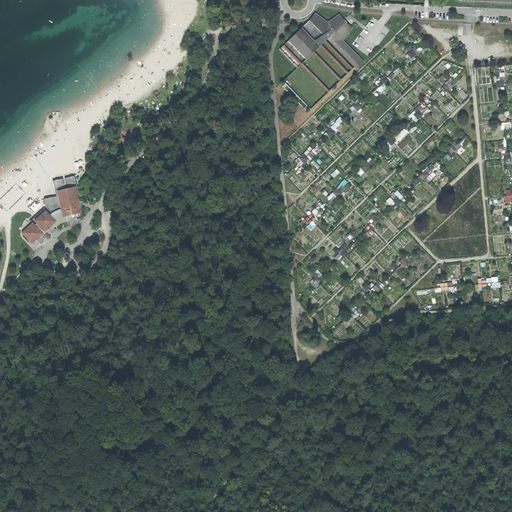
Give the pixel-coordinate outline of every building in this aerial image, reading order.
[(356,70),(363,63),(343,41),(352,29),(345,23),(339,15),(328,23),(315,13),(309,20),(279,49),(296,68),(280,84),(307,113),(354,68),(356,70)] [(389,69),(381,80),(388,85),(395,73),(389,69)] [(506,86),(504,72),(500,72),(500,76),(496,76),(497,87),(506,86)] [(444,93),(455,86),(451,80),(440,87),(444,93)] [(358,111),(363,107),(358,100),(353,104),(358,111)] [(423,101),(410,114),(417,121),(424,114),(421,111),(427,105),(423,101)] [(352,106),(350,108),(357,114),(359,111),(352,106)] [(343,127),(340,123),(344,121),(342,118),(325,131),(329,137),(343,127)] [(387,150),(393,146),(386,139),(381,144),(387,150)] [(462,146),(456,141),(446,152),(452,157),(462,146)] [(305,163),(314,156),(309,149),(299,157),(305,163)] [(511,151),(501,152),(502,162),(508,162),(508,165),(511,164),(511,151)] [(363,176),(375,163),(369,157),(357,170),(363,176)] [(430,181),(436,175),(433,172),(441,164),(438,161),(434,165),(431,163),(420,175),(425,180),(427,178),(430,181)] [(67,220),(70,220),(71,226),(74,225),(76,224),(77,222),(77,219),(76,215),(81,213),(80,205),(81,206),(83,201),(82,202),(78,201),(75,188),(72,176),(65,178),(66,184),(65,184),(64,185),(63,179),(55,180),(57,189),(58,196),(56,196),(57,198),(53,199),(52,197),(44,199),(46,207),(42,210),(43,212),(37,218),(34,217),(31,221),(29,219),(27,221),(31,225),(24,231),(25,233),(24,235),(30,241),(32,240),(34,242),(36,240),(41,244),(45,240),(44,239),(46,237),(45,236),(47,234),(48,235),(50,234),(51,234),(53,234),(56,230),(54,228),(56,226),(57,227),(61,223),(67,221),(67,220)] [(349,187),(344,181),(327,196),(331,200),(336,195),(338,197),(349,187)] [(395,191),(390,194),(392,196),(386,202),(393,210),(403,201),(395,191)] [(309,226),(319,218),(315,214),(319,211),(316,208),(303,219),(309,226)] [(42,210),(34,217),(37,218),(43,212),(42,210)] [(335,257),(342,262),(352,249),(345,244),(335,257)] [(400,272),(410,261),(405,256),(400,261),(402,264),(397,269),(400,272)] [(319,282),(325,276),(319,271),(310,281),(317,288),(321,284),(319,282)] [(378,293),(384,285),(379,281),(372,289),(378,293)] [(453,282),(437,283),(437,287),(432,288),(432,292),(449,290),(448,286),(453,285),(453,282)] [(353,320),(360,314),(354,307),(347,312),(353,320)]
